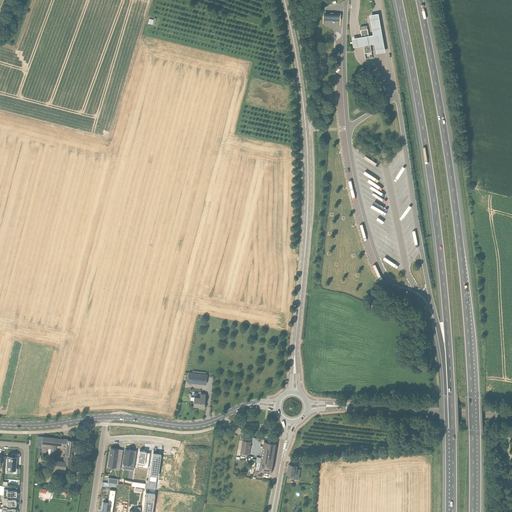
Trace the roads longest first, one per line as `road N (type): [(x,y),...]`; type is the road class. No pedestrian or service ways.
road 1 (motorway): [(472,511),(464,294),(418,0)]
road 2 (secondary): [(293,393),(306,145),(283,0)]
road 3 (motorway): [(397,0),(430,174),(449,372)]
road 4 (tertiary): [(482,414),(306,406)]
road 5 (secondary): [(106,416),(192,425),(249,405)]
road 6 (motorway): [(449,372),(452,511)]
